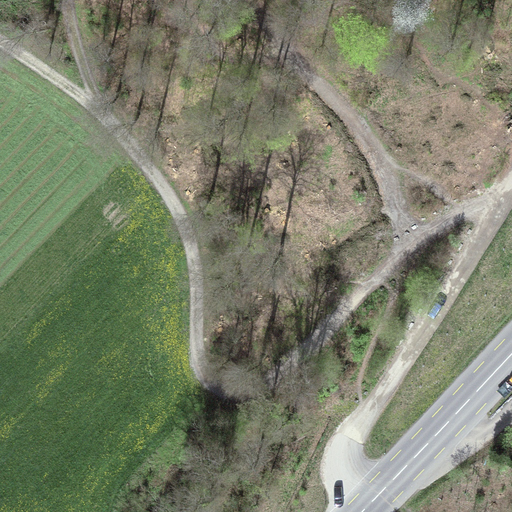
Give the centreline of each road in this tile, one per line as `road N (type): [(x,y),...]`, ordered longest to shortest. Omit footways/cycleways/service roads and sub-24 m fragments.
road 1 (track): [(94,102),(175,206),(194,274),(193,338),(219,400),(235,402),(298,360),(404,249),(460,211),(500,205)]
road 2 (primary): [(511,361),(363,511)]
road 3 (track): [(378,496),(463,453),(511,414)]
